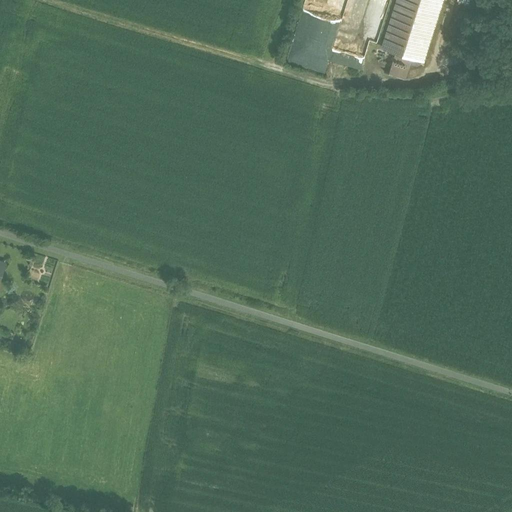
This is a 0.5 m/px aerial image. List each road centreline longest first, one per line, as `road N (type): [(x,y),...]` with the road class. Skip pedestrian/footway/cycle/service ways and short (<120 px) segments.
road 1 (unclassified): [(511,392),(0,232)]
road 2 (track): [(34,0),(337,86),(430,89),(511,69)]
